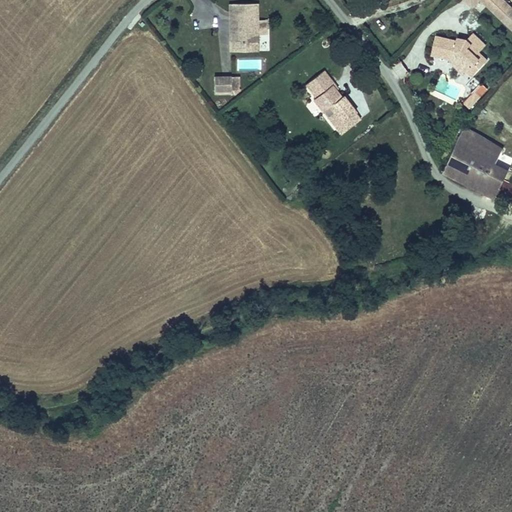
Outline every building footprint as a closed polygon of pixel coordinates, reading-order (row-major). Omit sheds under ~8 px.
[(232,27),(237,26),(240,56),(235,57),(236,67),(251,66),(250,56),(261,55),(259,42),(267,41),(266,31),(259,32),(257,13),(230,16),(232,27)] [(448,41),(441,61),(463,68),(464,64),(470,66),(480,77),(489,68),(485,63),(491,57),(497,51),(485,39),(477,47),(469,44),(467,47),(448,41)] [(500,66),(491,57),(485,63),(489,68),(480,77),(470,66),(464,64),(463,68),(467,69),(482,85),(500,66)] [(400,61),(390,68),(398,80),(409,73),(400,61)] [(342,90),(330,77),(314,93),(326,105),(323,108),(334,119),(340,113),(346,119),(355,129),(367,117),(353,101),(350,104),(343,97),(339,92),(342,90)] [(247,90),(223,93),(224,107),(244,104),(248,100),(247,90)] [(480,98),(473,93),(466,103),(473,108),(480,98)] [(373,123),(367,117),(355,129),(346,119),(340,113),(334,119),(354,140),(355,140),(373,123)] [(442,174),(481,193),(495,163),(503,148),(465,125),(442,174)] [(508,170),(495,163),(481,193),(494,199),(508,170)]
